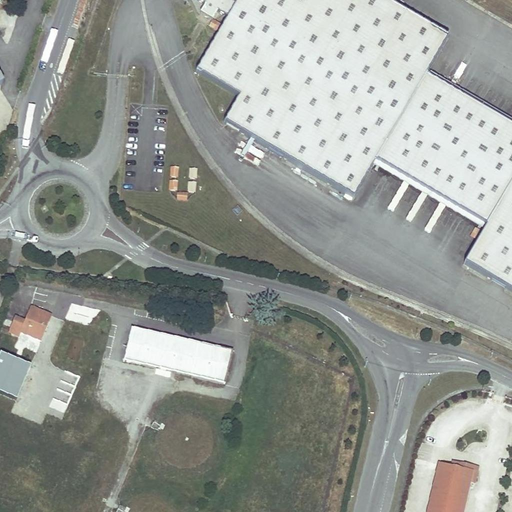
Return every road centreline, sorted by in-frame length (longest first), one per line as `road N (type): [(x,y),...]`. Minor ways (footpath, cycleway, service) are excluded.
road 1 (tertiary): [(315,300),(160,262),(97,224)]
road 2 (unclassified): [(41,172),(29,128),(70,0)]
road 3 (unclassified): [(381,355),(387,387),(374,482)]
road 4 (unclassified): [(374,482),(416,366)]
